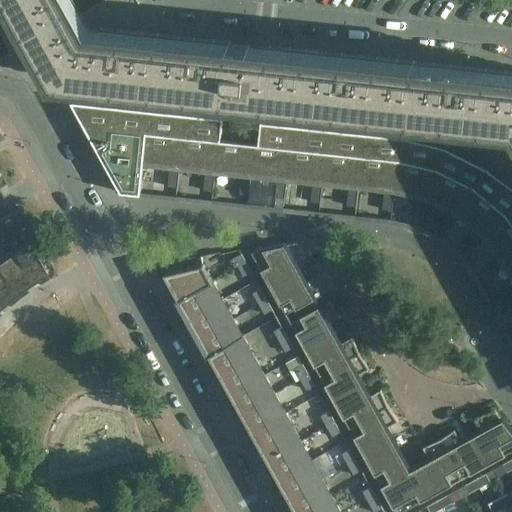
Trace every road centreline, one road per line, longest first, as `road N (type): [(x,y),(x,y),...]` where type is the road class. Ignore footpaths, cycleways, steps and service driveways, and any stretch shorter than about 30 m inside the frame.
road 1 (residential): [(251,511),(23,99),(0,86)]
road 2 (residential): [(182,0),(511,43)]
